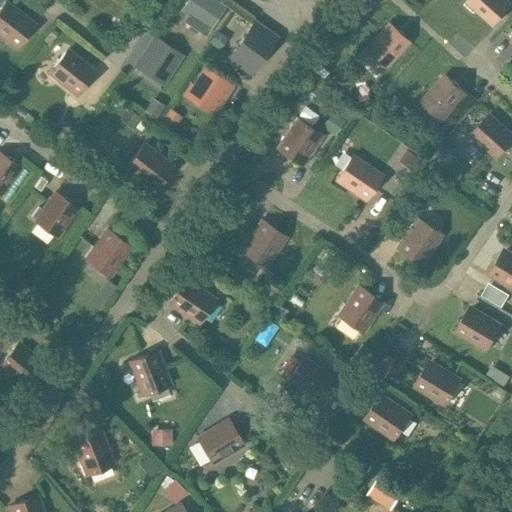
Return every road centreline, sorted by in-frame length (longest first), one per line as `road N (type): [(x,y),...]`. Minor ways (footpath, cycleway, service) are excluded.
road 1 (residential): [(0,488),(164,239)]
road 2 (residential): [(429,308),(227,144)]
road 3 (residential): [(429,308),(284,511)]
road 4 (residential): [(164,239),(0,128)]
road 5 (residential): [(227,144),(322,0)]
road 6 (residential): [(511,184),(429,308)]
